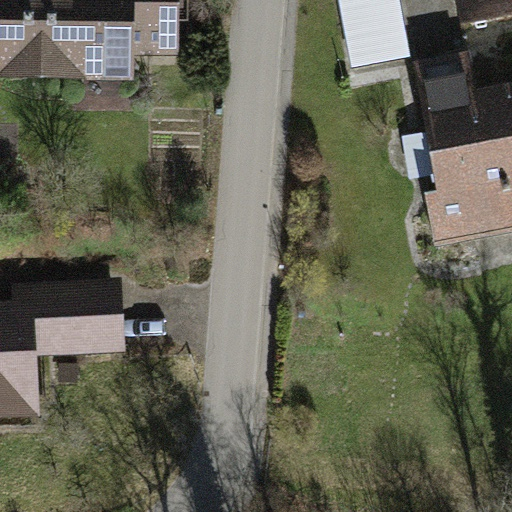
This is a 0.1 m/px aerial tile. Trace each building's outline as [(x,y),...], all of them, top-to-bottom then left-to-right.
[(0,0),(0,85),(124,87),(125,60),(177,60),(177,0),(0,0)] [(339,0),(353,63),(414,50),(402,0),(339,0)] [(511,0),(461,0),(465,19),(511,10),(511,0)] [(462,57),(402,65),(427,241),(511,229),(511,91),(468,98),(462,57)] [(0,425),(57,421),(54,365),(144,359),(139,283),(21,291),(22,310),(0,311),(0,425)]
